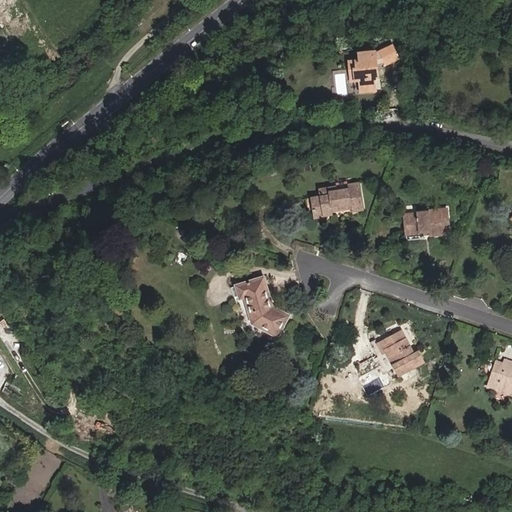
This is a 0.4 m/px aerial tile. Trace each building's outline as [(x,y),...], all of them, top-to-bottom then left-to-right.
[(398,59),(392,46),(379,52),(374,53),(374,51),(359,53),(359,60),(356,61),(356,69),(354,69),(355,81),(359,80),(360,92),(375,91),(374,80),(377,77),(376,64),(383,62),(385,65),(398,59)] [(356,69),(356,61),(348,61),(350,81),(355,81),(354,69),(356,69)] [(488,164),(490,153),(482,151),(480,162),(488,164)] [(348,184),(347,181),(336,183),(336,187),(337,191),(348,189),(348,184)] [(363,210),(359,183),(348,184),(348,189),(337,191),(336,187),(319,189),(320,196),(310,198),(313,210),(322,209),(323,216),(332,215),(331,212),(330,206),(338,205),(339,208),(351,206),(351,209),(352,212),(363,210)] [(323,216),(322,209),(313,210),(314,218),(323,217),(323,216)] [(449,233),(447,214),(436,215),(435,210),(417,212),(417,214),(404,215),(406,234),(423,232),(430,232),(430,235),(449,233)] [(272,307),(263,278),(237,286),(240,298),(245,296),(253,322),(277,336),(288,315),(272,307)] [(401,331),(377,344),(382,352),(385,351),(399,375),(423,362),(418,352),(413,354),(412,355),(408,349),(410,348),(401,331)] [(511,362),(506,360),(504,366),(502,371),(511,374),(511,362)] [(511,374),(502,371),(504,366),(497,363),(490,385),(511,392),(511,374)]
